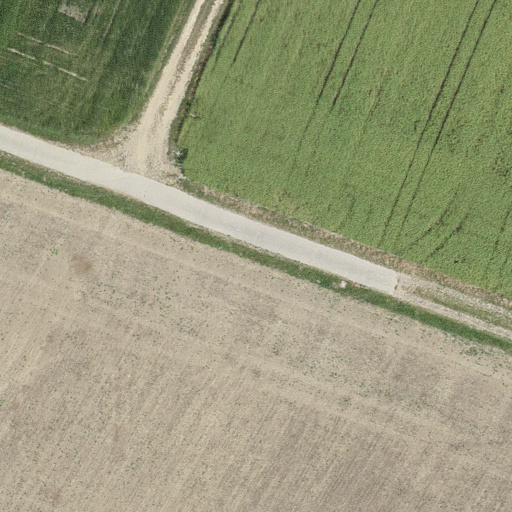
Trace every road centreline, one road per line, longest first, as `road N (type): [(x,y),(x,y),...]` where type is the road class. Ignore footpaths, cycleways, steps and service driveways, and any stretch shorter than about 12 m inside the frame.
road 1 (track): [(511,321),(0,132)]
road 2 (track): [(208,0),(130,183)]
